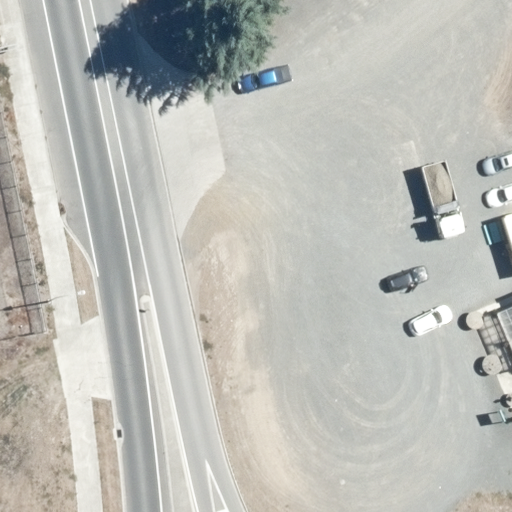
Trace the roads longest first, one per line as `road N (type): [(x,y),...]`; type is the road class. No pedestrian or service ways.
road 1 (unclassified): [(130,244),(170,295),(205,511)]
road 2 (unclassified): [(143,511),(114,305),(130,244)]
road 3 (unclassified): [(82,0),(130,244)]
